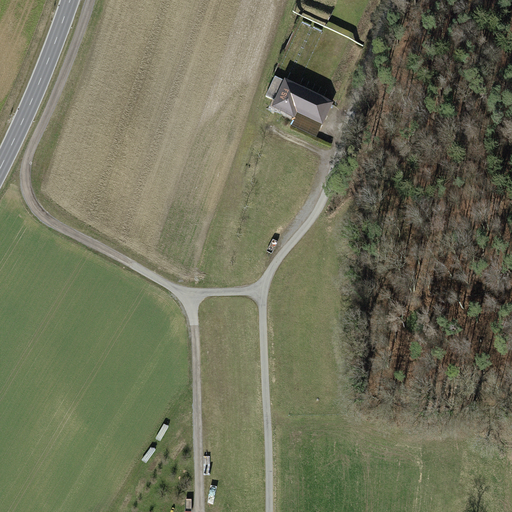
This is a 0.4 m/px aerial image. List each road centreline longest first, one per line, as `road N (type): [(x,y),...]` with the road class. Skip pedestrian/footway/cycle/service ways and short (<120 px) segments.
road 1 (track): [(261,291),(175,288),(46,219),(33,203),(30,152),(90,0)]
road 2 (track): [(393,0),(328,147),(325,199),(261,291)]
road 3 (track): [(269,511),(261,291)]
road 4 (track): [(189,292),(201,511)]
road 5 (secondary): [(70,0),(0,170)]
